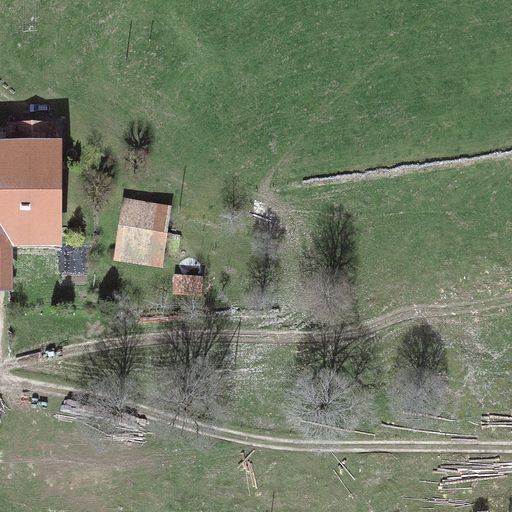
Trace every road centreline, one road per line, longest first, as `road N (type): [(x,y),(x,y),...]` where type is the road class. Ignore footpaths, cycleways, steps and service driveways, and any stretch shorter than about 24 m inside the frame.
road 1 (track): [(0,366),(44,350),(140,336),(286,332),(363,324),(409,308),(511,304)]
road 2 (track): [(0,388),(281,442),(511,441)]
